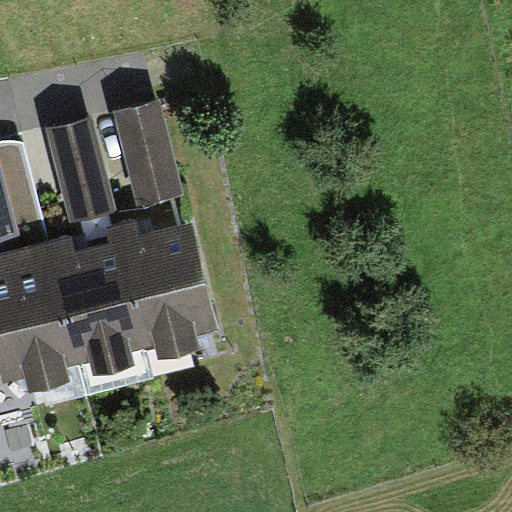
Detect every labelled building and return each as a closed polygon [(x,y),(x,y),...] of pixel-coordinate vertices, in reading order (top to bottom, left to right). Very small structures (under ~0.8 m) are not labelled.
[(159,106),(119,115),(137,196),(178,186),(159,106)] [(95,122),(55,129),(71,212),(111,205),(95,122)] [(0,175),(0,236),(11,234),(0,175)] [(211,312),(186,216),(119,233),(143,329),(211,312)] [(143,329),(119,233),(51,251),(76,347),(143,329)] [(76,347),(51,251),(0,263),(0,332),(8,364),(76,347)]
